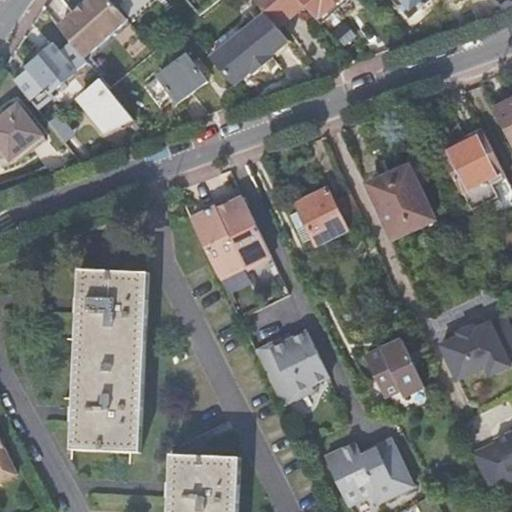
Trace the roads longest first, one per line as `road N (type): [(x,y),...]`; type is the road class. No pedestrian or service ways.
road 1 (residential): [(511,59),(0,226)]
road 2 (unknown): [(327,119),(455,391)]
road 3 (unknown): [(233,149),(359,415)]
